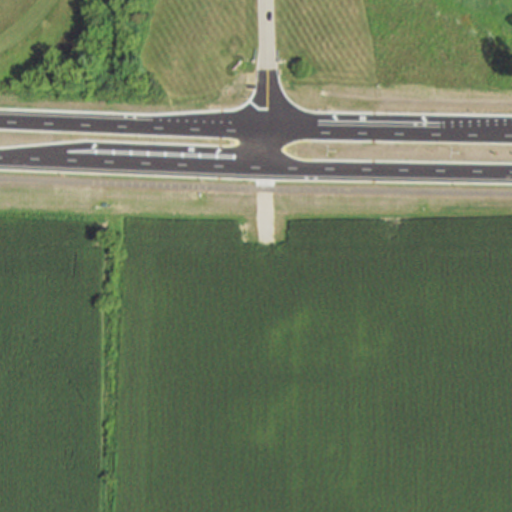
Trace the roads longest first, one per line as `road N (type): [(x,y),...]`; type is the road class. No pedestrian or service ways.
road 1 (secondary): [(0,155),(64,146),(242,149),(264,124)]
road 2 (secondary): [(0,158),(265,169)]
road 3 (secondary): [(264,124),(0,113)]
road 4 (secondary): [(511,130),(264,124)]
road 5 (secondary): [(265,169),(511,172)]
